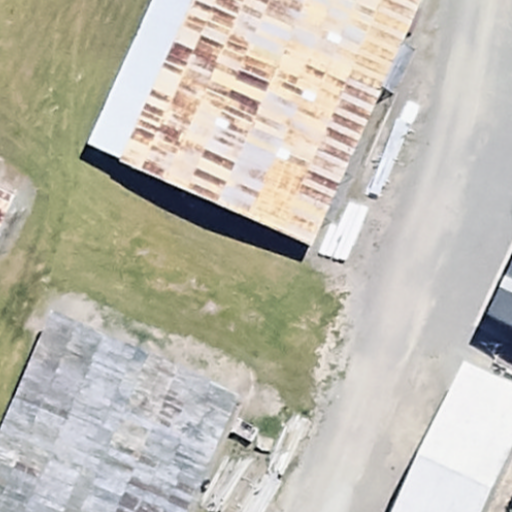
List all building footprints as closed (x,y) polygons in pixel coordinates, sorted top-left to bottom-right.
[(418,6),(402,0),(152,0),(84,156),(308,255),(418,6)] [(0,257),(23,212),(0,200),(0,257)] [(511,275),(489,324),(511,334),(511,275)] [(185,511),(233,401),(52,323),(0,444),(0,511),(185,511)] [(483,511),(511,444),(511,391),(458,369),(397,511),(483,511)]
